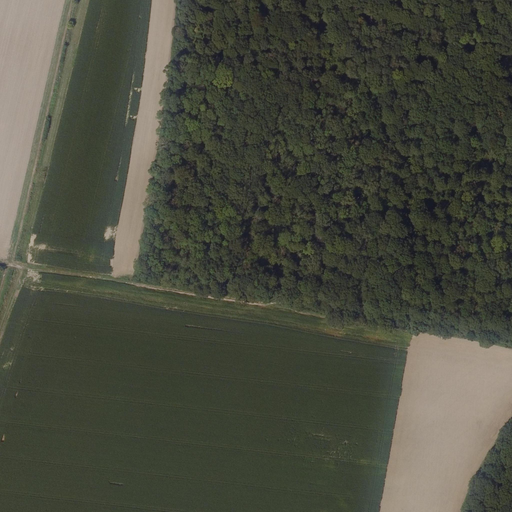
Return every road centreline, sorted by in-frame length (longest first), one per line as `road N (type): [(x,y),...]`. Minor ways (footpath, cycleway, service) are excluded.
road 1 (track): [(0,261),(363,314),(511,347)]
road 2 (track): [(0,290),(70,0)]
